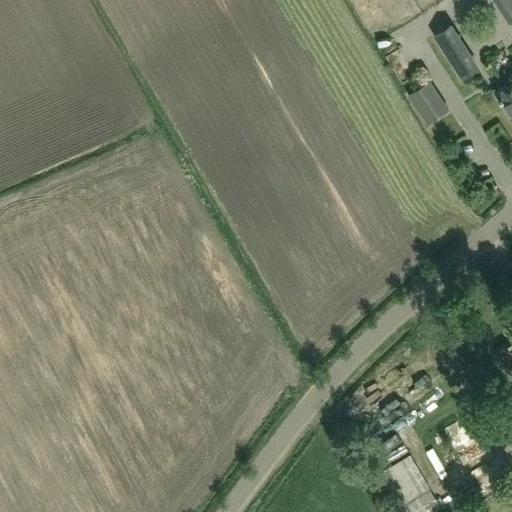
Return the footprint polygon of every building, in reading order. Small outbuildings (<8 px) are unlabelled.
[(511,0),(493,0),(508,23),(511,20),(511,0)] [(433,34),(459,76),(473,67),(447,26),(433,34)] [(405,46),(416,67),(435,57),(423,36),(405,46)] [(511,114),(511,75),(504,80),(507,84),(493,93),(508,117),(511,114)] [(449,110),(445,104),(429,80),(408,94),(423,118),(428,124),(449,110)] [(511,342),(495,352),(511,381),(511,342)] [(511,409),(496,419),(511,447),(511,409)] [(451,481),(475,472),(460,432),(436,442),(451,481)] [(396,458),(409,454),(405,439),(392,442),(396,458)] [(401,462),(414,494),(427,489),(414,456),(401,462)]
